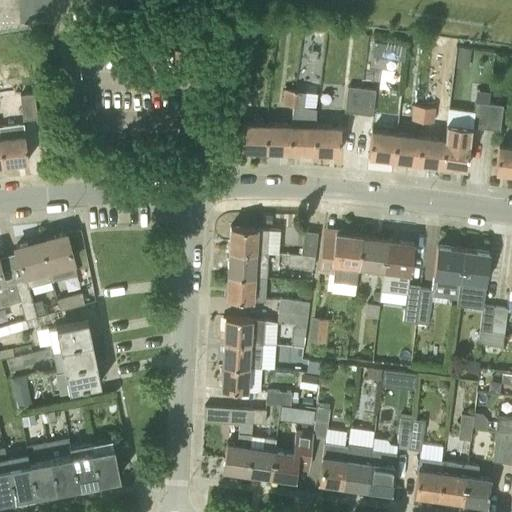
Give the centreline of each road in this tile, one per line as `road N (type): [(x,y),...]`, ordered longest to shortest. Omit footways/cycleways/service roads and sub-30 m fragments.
road 1 (residential): [(174,511),(194,187)]
road 2 (residential): [(511,211),(194,187)]
road 3 (residential): [(0,202),(194,187)]
